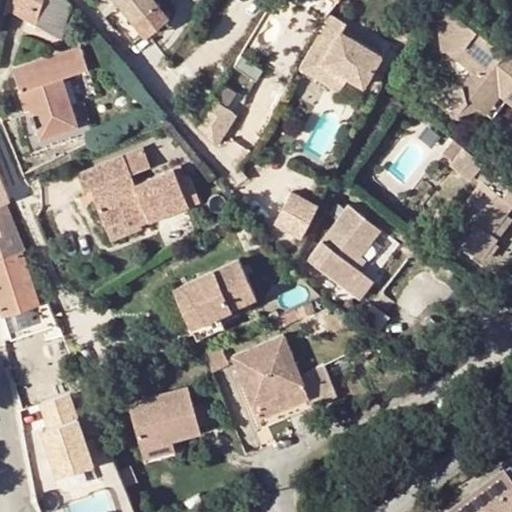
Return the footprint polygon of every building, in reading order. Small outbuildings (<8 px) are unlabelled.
[(8,0),(7,6),(37,24),(43,0),(8,0)] [(70,0),(43,0),(37,24),(62,38),(74,2),(70,0)] [(116,0),(146,36),(170,16),(156,0),(116,0)] [(460,115),(482,108),(498,88),(497,79),(508,87),(511,90),(511,55),(478,29),(470,22),(452,10),(448,11),(442,20),(444,49),(466,47),(474,54),(475,68),(467,80),(445,89),(445,103),(460,115)] [(346,22),(330,13),(300,67),(331,84),(338,70),(348,76),(363,84),(380,54),(341,31),(346,22)] [(180,60),(175,66),(195,84),(216,59),(195,41),(187,50),(183,48),(175,56),(180,60)] [(32,107),(41,137),(78,124),(62,75),(87,66),(81,44),(13,67),(27,108),(32,107)] [(348,76),(338,70),(331,84),(340,90),(348,76)] [(498,88),(482,108),(488,113),(503,95),(511,102),(511,90),(508,87),(497,79),(498,88)] [(233,112),(211,99),(197,120),(215,142),(233,112)] [(500,172),(467,147),(453,166),(473,181),(478,176),(485,182),(490,185),(500,172)] [(144,209),(148,221),(188,204),(175,168),(135,183),(124,155),(78,174),(85,190),(91,188),(105,225),(144,209)] [(483,257),(501,234),(494,229),(508,211),(511,206),(511,181),(500,172),(490,185),(485,182),(462,209),(469,216),(455,234),(483,257)] [(320,206),(294,191),(277,222),(303,236),(306,231),(319,208),(320,206)] [(6,195),(0,197),(0,305),(3,313),(41,300),(24,249),(28,248),(6,195)] [(351,205),(310,256),(350,289),(364,271),(358,266),(352,261),(359,252),(380,227),(351,205)] [(144,209),(105,225),(109,236),(148,221),(144,209)] [(494,229),(501,234),(511,220),(511,214),(508,211),(494,229)] [(365,256),(359,252),(352,261),(358,266),(365,256)] [(239,257),(213,268),(231,305),(256,293),(239,257)] [(190,324),(231,305),(213,268),(174,287),(190,324)] [(364,271),(350,289),(357,295),(372,277),(364,271)] [(471,299),(496,318),(506,306),(480,287),(471,299)] [(41,300),(3,313),(4,319),(42,306),(41,300)] [(142,325),(148,336),(160,330),(154,319),(142,325)] [(160,330),(148,336),(136,342),(145,359),(169,345),(162,329),(160,330)] [(15,341),(25,369),(59,356),(49,330),(15,341)] [(284,337),(233,359),(264,429),(314,408),(284,337)] [(130,405),(139,448),(173,439),(201,432),(199,423),(194,403),(191,389),(130,405)] [(76,390),(38,400),(59,474),(97,463),(76,390)] [(209,400),(194,403),(199,423),(214,419),(209,400)] [(173,439),(139,448),(143,463),(176,456),(173,439)] [(511,511),(511,503),(510,500),(496,511),(511,511)] [(477,511),(470,502),(457,511),(477,511)]
